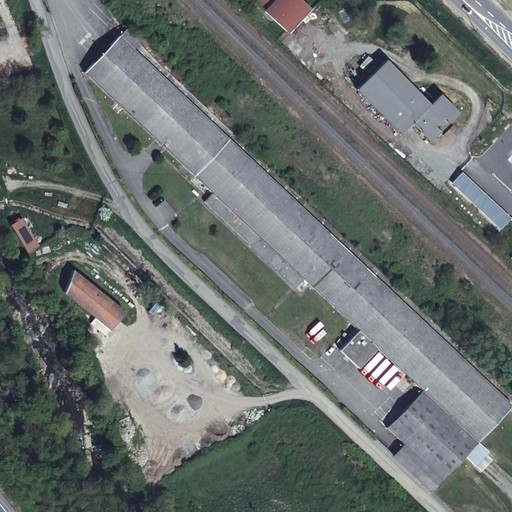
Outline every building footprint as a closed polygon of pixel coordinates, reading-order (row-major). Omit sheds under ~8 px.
[(252,0),(265,12),(277,0),(252,0)] [(277,0),(265,12),(286,32),(308,8),(299,0),(277,0)] [(511,405),(511,404),(119,35),(84,72),(116,102),(110,108),(119,116),(124,110),(213,193),(205,202),(296,287),(305,278),(358,330),(339,350),(358,368),(377,347),(423,390),(387,427),(405,443),(393,456),(431,491),(511,405)] [(429,105),(385,60),(356,89),(400,134),(411,122),(429,140),(457,113),(439,95),(429,105)] [(511,218),(461,172),(451,184),(501,230),(511,218)] [(33,237),(21,218),(10,225),(27,252),(33,237)] [(124,312),(73,271),(65,293),(71,299),(94,317),(90,323),(106,335),(110,329),(124,312)]
